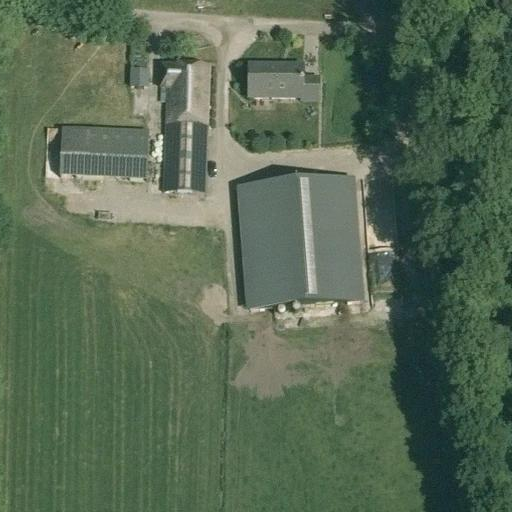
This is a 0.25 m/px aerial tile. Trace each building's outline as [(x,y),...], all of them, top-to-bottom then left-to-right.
[(205,196),(209,69),(161,68),(161,90),(168,91),(164,195),(205,196)] [(251,68),(251,103),(321,105),(321,81),(305,80),(305,68),(251,68)] [(131,90),(149,90),(149,71),(131,70),(131,90)] [(156,190),(156,157),(67,158),(67,191),(156,190)] [(241,191),(250,313),(360,305),(351,183),(241,191)] [(367,202),(356,201),(356,231),(367,231),(367,202)] [(314,330),(290,331),(292,351),(315,349),(314,330)]
